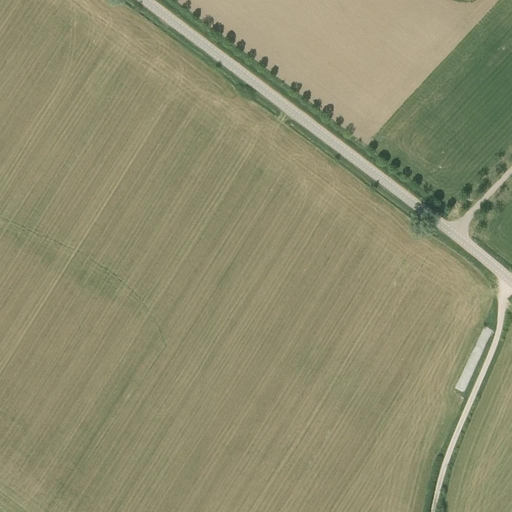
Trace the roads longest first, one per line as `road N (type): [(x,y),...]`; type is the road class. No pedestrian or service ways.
road 1 (tertiary): [(511,282),(143,0)]
road 2 (track): [(430,511),(511,282)]
